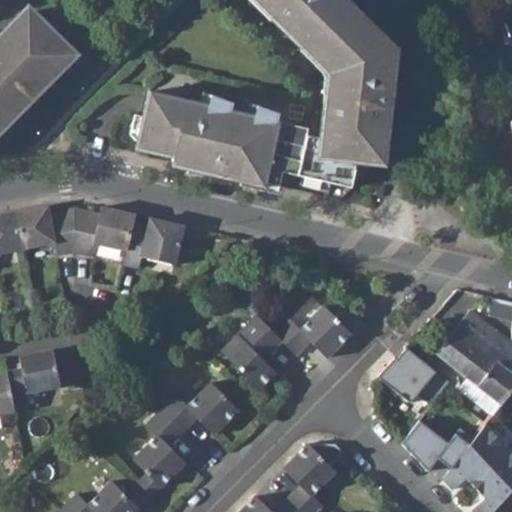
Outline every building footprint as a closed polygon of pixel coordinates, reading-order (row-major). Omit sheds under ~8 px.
[(324,93),(319,137),(306,135),(307,128),(277,121),(278,113),(257,105),(254,116),(231,110),(232,103),(210,94),(208,105),(148,91),(138,136),(155,153),(173,157),(172,161),(340,200),(380,161),(384,161),(395,61),(365,30),(371,23),(347,0),(261,0),(275,13),(270,19),(301,49),(306,44),(327,65),(329,66),(332,77),(330,94),(324,93)] [(0,42),(0,126),(71,54),(28,11),(0,42)] [(327,65),(306,44),(301,49),(326,74),(324,93),(330,94),(332,77),(329,66),(327,65)] [(14,212),(22,249),(54,243),(57,255),(73,252),(71,212),(50,217),(49,213),(48,205),(14,212)] [(94,243),(126,251),(131,228),(133,222),(135,214),(101,206),(99,214),(99,218),(79,214),(71,212),(73,252),(91,256),(94,243)] [(50,217),(71,212),(71,207),(49,213),(50,217)] [(99,214),(71,207),(71,212),(79,214),(99,218),(99,214)] [(0,253),(22,249),(14,212),(0,214),(0,253)] [(141,257),(175,265),(184,225),(149,219),(147,226),(146,231),(131,228),(126,251),(123,264),(138,268),(141,257)] [(147,226),(133,222),(131,228),(146,231),(147,226)] [(323,306),(299,329),(289,318),(274,333),(277,336),(281,341),(295,355),(310,341),(326,358),(362,322),(348,309),(338,320),(323,306)] [(511,344),(468,310),(435,352),(471,380),(462,391),(482,407),(464,430),(474,437),(484,424),(511,388),(511,344)] [(220,350),(259,389),(275,373),(262,360),(258,355),(277,336),(274,333),(256,315),(220,350)] [(277,336),(258,355),(262,360),(281,341),(277,336)] [(436,372),(409,347),(382,376),(410,401),(436,372)] [(26,393),(59,386),(52,349),(18,356),(21,368),(6,371),(13,408),(28,405),(26,393)] [(0,413),(14,411),(13,408),(6,371),(0,372),(0,413)] [(210,382),(186,406),(175,395),(160,410),(182,431),(196,417),(213,434),(237,410),(210,382)] [(133,459),(147,473),(136,484),(149,498),(184,463),(168,446),(182,431),(160,410),(145,425),(156,436),(133,459)] [(450,466),(470,442),(455,430),(447,440),(421,418),(399,444),(428,468),(438,456),(450,466)] [(450,466),(443,478),(453,489),(466,477),(484,498),(472,510),(473,511),(492,511),(511,489),(511,453),(484,424),(474,437),(470,442),(450,466)] [(308,443),(283,468),(300,485),(286,499),(298,511),(315,511),(322,506),(311,495),(335,472),(328,465),(343,451),(336,443),(308,443)] [(134,511),(149,498),(136,484),(125,495),(111,481),(87,504),(76,493),(61,508),(64,511),(134,511)] [(270,511),(255,496),(238,511),(298,511),(286,499),(273,511),(270,511)]
